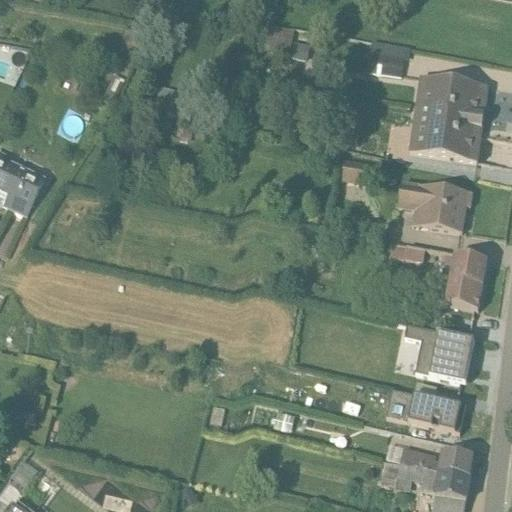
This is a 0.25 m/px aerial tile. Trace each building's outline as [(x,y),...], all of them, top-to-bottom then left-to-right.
[(41,0),(27,0),(26,8),(40,10),(41,0)] [(271,40),(266,65),(291,69),(295,45),(271,40)] [(295,57),(292,73),(308,76),(311,60),(295,57)] [(373,58),(368,89),(402,93),(405,76),(409,76),(411,64),(373,58)] [(155,115),(183,120),(188,93),(160,88),(155,115)] [(489,104),(489,103),(421,93),(410,169),(478,178),(489,104)] [(2,208),(25,219),(42,183),(9,166),(11,161),(0,155),(0,203),(2,205),(2,208)] [(346,176),(342,197),(366,200),(370,180),(346,176)] [(475,209),(404,198),(399,225),(415,227),(413,242),(463,250),(464,250),(468,223),(472,224),(475,209)] [(426,267),(394,261),(392,273),(424,279),(426,267)] [(479,327),(484,302),(489,278),(448,271),(443,294),(438,319),(479,327)] [(475,356),(409,342),(406,355),(423,359),(417,390),(462,399),(466,380),(470,381),(475,356)] [(461,451),(467,424),(394,407),(388,434),(461,451)] [(391,461),(387,476),(401,478),(401,481),(471,494),(474,473),(443,467),(442,472),(391,461)] [(35,477),(21,466),(8,483),(22,494),(35,477)] [(435,511),(467,511),(471,494),(401,481),(387,478),(386,478),(382,501),(396,504),(396,506),(411,509),(414,498),(424,500),(423,505),(436,507),(435,511)]
